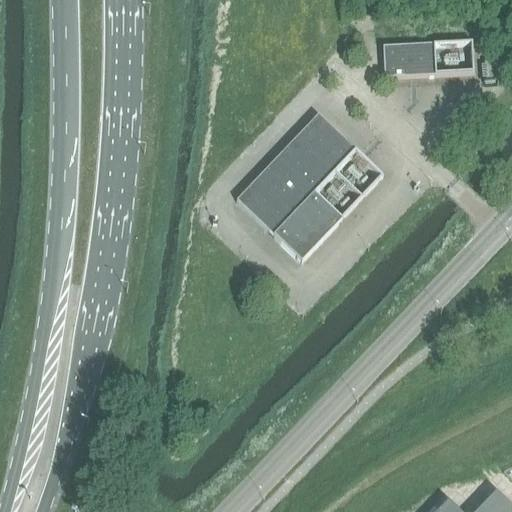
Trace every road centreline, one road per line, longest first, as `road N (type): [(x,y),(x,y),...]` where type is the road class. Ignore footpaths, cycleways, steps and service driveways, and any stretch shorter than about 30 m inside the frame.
road 1 (primary): [(43,511),(77,406),(108,264),(124,0)]
road 2 (primary): [(59,0),(50,280),(4,511)]
road 3 (unclassified): [(228,511),(511,220)]
